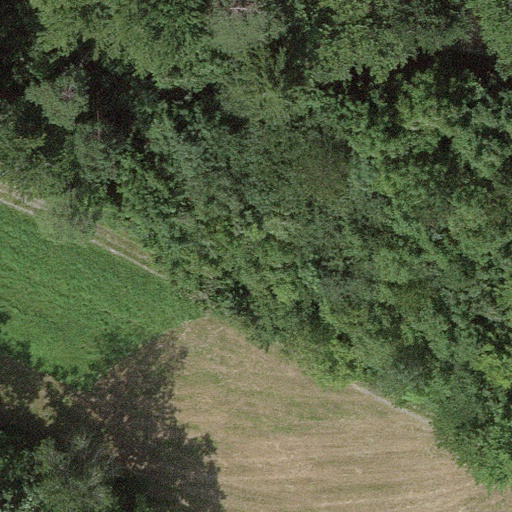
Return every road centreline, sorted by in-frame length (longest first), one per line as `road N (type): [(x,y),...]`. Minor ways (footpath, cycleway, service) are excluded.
road 1 (track): [(0,197),(152,264),(511,450)]
road 2 (track): [(511,54),(189,0)]
